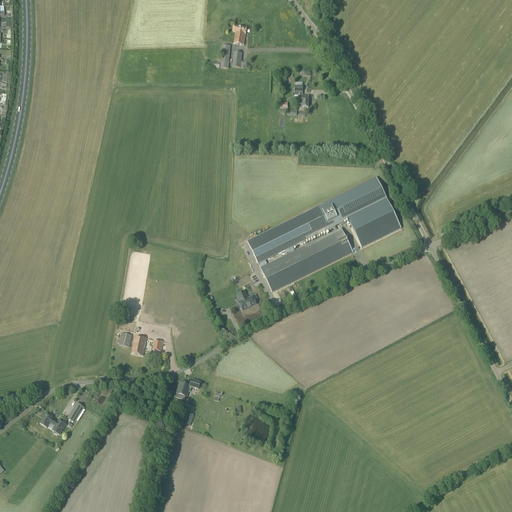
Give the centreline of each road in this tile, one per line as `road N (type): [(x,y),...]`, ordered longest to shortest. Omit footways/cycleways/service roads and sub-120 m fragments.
road 1 (unclassified): [(0,433),(65,385),(171,374),(273,316),(430,246)]
road 2 (unclassified): [(430,246),(334,61),(293,0)]
road 3 (primary): [(0,191),(22,99),(25,0)]
road 4 (unclassified): [(511,402),(430,246)]
